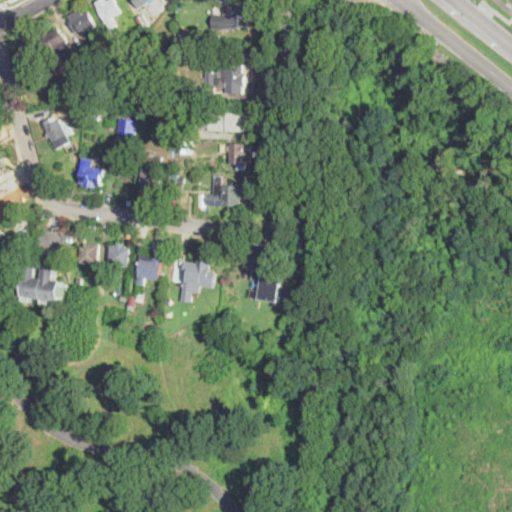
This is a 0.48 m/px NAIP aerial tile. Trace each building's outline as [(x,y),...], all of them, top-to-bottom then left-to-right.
[(102,0),(108,0),(109,1),(111,0),(116,0),(123,12),(114,17),(119,25),(112,29),(97,3),(102,0)] [(156,0),(160,6),(154,9),(150,3),(140,9),(135,0),(156,0)] [(251,6),(250,27),(241,26),(241,28),(234,28),(234,17),(227,17),(227,16),(227,5),(251,6)] [(82,11),(85,16),(91,13),(99,29),(82,38),(71,17),(71,16),(82,11)] [(150,25),(143,28),(137,18),(144,14),(150,25)] [(61,27),(64,33),(66,32),(71,41),(50,52),(42,38),(61,27)] [(44,74),(33,81),(27,70),(32,67),(22,48),(35,41),(43,55),(36,59),(44,74)] [(192,49),(191,63),(181,63),(182,49),(192,49)] [(140,68),(130,72),(125,61),(134,56),(140,68)] [(89,70),(80,74),(77,65),(85,62),(89,70)] [(248,75),(248,87),(246,87),(246,94),(228,93),(228,86),(206,85),(207,64),(246,65),(246,72),(248,72),(248,75)] [(117,77),(123,88),(117,92),(114,87),(112,88),(109,81),(117,77)] [(196,91),(195,103),(180,102),(181,87),(196,88),(196,91)] [(171,105),(157,105),(157,91),(171,91),(171,105)] [(103,110),(102,121),(93,120),(94,109),(103,110)] [(250,112),(249,126),(249,131),(211,129),(211,127),(201,126),(202,111),(212,112),(212,110),(250,112)] [(139,121),(136,141),(120,138),(122,118),(139,121)] [(58,120),(59,123),(64,121),(67,129),(71,127),(73,134),(69,136),(73,146),(60,151),(50,127),(53,126),(52,122),(58,120)] [(190,141),(190,153),(181,153),(182,141),(190,141)] [(254,144),(254,151),(253,164),(248,164),(248,169),(240,168),(240,163),(232,163),(232,151),(227,151),(227,145),(232,145),(232,143),(254,144)] [(0,172),(8,168),(0,151),(0,172)] [(107,169),(107,177),(105,176),(104,185),(99,185),(98,187),(87,186),(87,183),(82,182),(84,158),(95,160),(95,168),(107,169)] [(152,170),(157,170),(157,165),(164,166),(163,190),(143,190),(144,165),(152,165),(152,170)] [(133,167),(132,191),(117,190),(117,167),(133,167)] [(181,168),(180,181),(172,180),(173,167),(181,168)] [(247,186),(246,194),(246,199),(243,199),(242,206),(207,204),(208,193),(216,193),(217,176),(225,176),(224,184),(247,186)] [(0,188),(6,185),(10,192),(11,191),(14,198),(13,199),(17,206),(3,213),(0,206),(0,188)] [(101,243),(99,264),(79,261),(81,245),(85,246),(86,241),(101,243)] [(126,243),(126,247),(132,248),(130,266),(117,265),(117,269),(111,268),(113,246),(119,246),(119,243),(126,243)] [(0,249),(2,247),(17,259),(10,268),(14,272),(2,287),(0,285),(0,249)] [(165,258),(161,280),(147,277),(146,285),(141,284),(142,277),(140,276),(144,254),(165,258)] [(188,262),(201,264),(201,262),(213,264),(210,286),(202,285),(202,282),(189,280),(190,272),(186,271),(188,262)] [(284,274),(280,302),(259,299),(262,281),(254,280),(255,270),(284,274)] [(66,280),(63,301),(24,296),(25,294),(19,294),(21,283),(28,284),(29,275),(66,280)] [(137,302),(137,306),(136,306),(135,311),(129,310),(132,295),(138,297),(137,302)]
